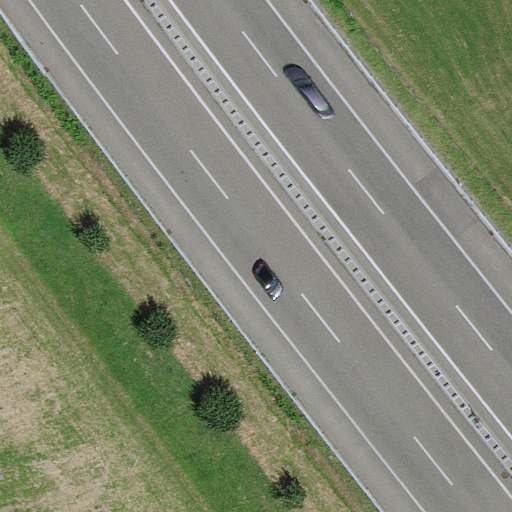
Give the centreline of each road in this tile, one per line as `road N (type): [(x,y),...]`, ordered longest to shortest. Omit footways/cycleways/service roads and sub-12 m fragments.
road 1 (motorway): [(70,0),(466,511)]
road 2 (motorway): [(511,361),(230,0)]
